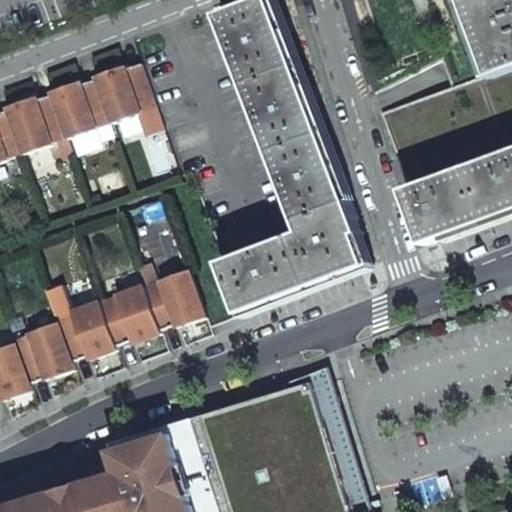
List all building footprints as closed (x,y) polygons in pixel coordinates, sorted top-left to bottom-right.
[(307,234),(226,264),(247,314),(372,267),(361,236),(367,233),(276,0),(264,0),(226,16),(307,234)] [(511,0),(466,0),(494,74),(384,115),(400,157),(412,192),(511,155),(511,0)] [(159,113),(144,69),(128,75),(127,72),(99,81),(100,84),(114,126),(115,128),(143,118),(143,117),(159,113)] [(114,126),(100,84),(84,89),(83,86),(54,96),(55,99),(70,141),(71,143),(99,133),(98,132),(114,126)] [(70,141),(55,99),(39,104),(39,101),(10,110),(11,113),(26,156),(26,157),(54,148),(54,147),(70,141)] [(26,156),(11,113),(0,116),(0,166),(10,163),(10,161),(26,156)] [(511,155),(412,192),(431,245),(511,215),(511,155)] [(176,325),(178,329),(206,319),(190,272),(161,282),(162,283),(146,288),(160,331),(176,325)] [(132,341),(133,344),(162,335),(160,331),(146,288),(145,287),(117,297),(117,298),(102,304),(117,346),(132,341)] [(59,323),(72,361),(88,356),(90,360),(118,350),(117,346),(102,304),(101,302),(73,312),(73,313),(58,319),(59,323)] [(72,361),(59,323),(31,333),(31,334),(15,339),(17,343),(31,383),(46,377),(47,380),(75,370),(72,361)] [(31,383),(17,343),(0,348),(0,398),(4,397),(5,401),(33,391),(31,383)] [(320,387),(298,394),(303,410),(329,407),(337,439),(342,437),(345,431),(330,383),(329,382),(327,380),(325,380),(318,380),(320,387)] [(345,480),(339,461),(333,440),(337,439),(329,407),(303,410),(298,394),(115,452),(125,485),(40,511),(370,511),(361,483),(354,478),(345,480)] [(342,437),(337,439),(343,460),(339,461),(345,480),(354,478),(361,483),(345,431),(342,437)] [(343,460),(337,439),(333,440),(339,461),(343,460)]
